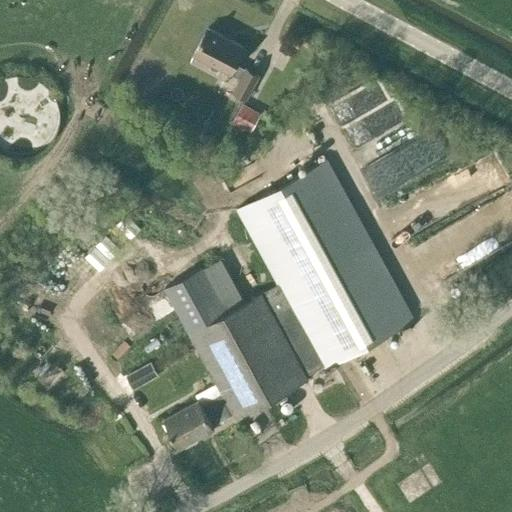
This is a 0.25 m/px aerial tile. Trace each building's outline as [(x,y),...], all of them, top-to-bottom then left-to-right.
[(193,53),(230,73),(240,78),(233,91),(246,98),(259,74),(246,67),(245,68),(235,63),(244,47),(207,27),(193,53)] [(232,121),(250,132),(261,113),(243,102),(232,121)] [(348,123),(347,104),(336,104),(337,123),(348,123)] [(359,144),(368,162),(420,135),(410,117),(359,144)] [(163,417),(179,446),(214,427),(213,424),(234,413),(236,417),(309,377),(307,373),(324,364),(325,366),(413,318),(325,158),(237,206),(289,300),(272,310),(261,291),(227,310),(202,265),(164,286),(222,391),(201,402),(199,398),(163,417)] [(231,191),(256,178),(248,164),(224,178),(231,191)] [(128,367),(114,376),(127,397),(141,388),(128,367)] [(277,402),(288,397),(284,390),(274,396),(277,402)]
